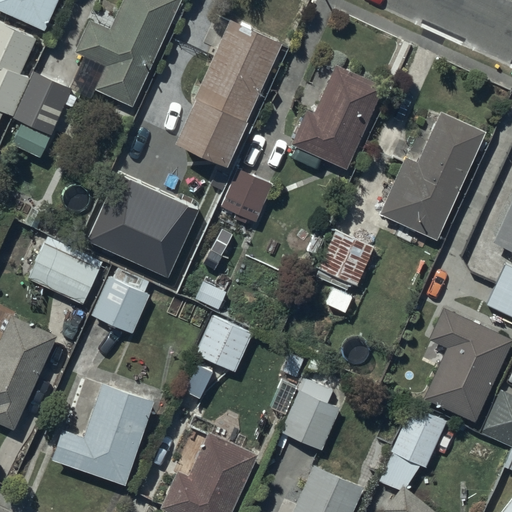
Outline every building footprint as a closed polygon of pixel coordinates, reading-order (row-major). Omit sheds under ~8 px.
[(0,0),(0,4),(44,23),(53,0),(0,0)] [(175,0),(118,0),(109,21),(90,12),(75,46),(92,53),(83,73),(95,79),(94,83),(131,100),(175,0)] [(231,9),(174,128),(225,152),(282,33),(231,9)] [(13,111),(29,73),(19,68),(35,32),(0,16),(0,108),(1,106),(13,111)] [(314,105),(306,101),(290,136),(297,140),(291,153),(317,165),(323,152),(346,162),(384,78),(336,56),(314,105)] [(34,65),(13,112),(21,115),(10,139),(39,152),(71,81),(34,65)] [(485,124),(441,103),(418,154),(405,148),(378,206),(436,232),(485,124)] [(162,173),(176,141),(133,122),(119,154),(162,173)] [(271,176),(236,161),(219,201),(254,216),(271,176)] [(511,193),(493,234),(511,243),(511,193)] [(387,246),(335,223),(314,271),(345,285),(349,278),(356,281),(367,257),(379,262),(387,246)] [(100,262),(44,236),(27,272),(83,298),(100,262)] [(185,262),(164,252),(151,277),(172,287),(185,262)] [(511,261),(504,258),(486,298),(511,309),(511,261)] [(113,271),(108,268),(90,308),(133,327),(154,280),(117,264),(113,271)] [(226,287),(203,276),(194,294),(217,305),(226,287)] [(511,334),(511,332),(444,300),(428,333),(446,341),(423,391),(475,415),(511,334)] [(57,328),(10,307),(0,327),(0,416),(13,423),(57,328)] [(253,326),(211,309),(194,348),(236,366),(253,326)] [(325,382),(304,373),(279,426),(319,444),(339,401),(320,392),(325,382)] [(155,394),(102,375),(82,429),(61,422),(50,452),(124,478),(155,394)] [(511,388),(500,383),(479,426),(511,440),(511,388)] [(446,415),(411,399),(390,445),(425,460),(446,415)] [(228,511),(258,448),(208,425),(189,467),(179,462),(161,501),(185,511),(228,511)] [(347,511),(362,480),(313,458),(287,511),(347,511)] [(446,511),(402,477),(382,502),(394,511),(446,511)] [(511,511),(511,491),(496,511),(511,511)]
